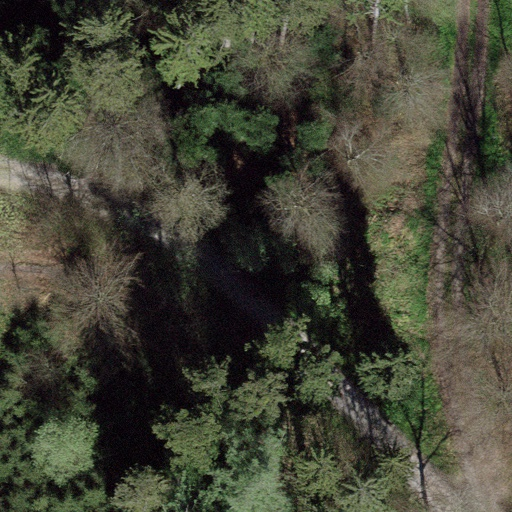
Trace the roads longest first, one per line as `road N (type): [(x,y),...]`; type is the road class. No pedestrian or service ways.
road 1 (track): [(448,511),(288,330),(186,242),(127,206),(0,167)]
road 2 (track): [(488,511),(449,312),(469,0)]
